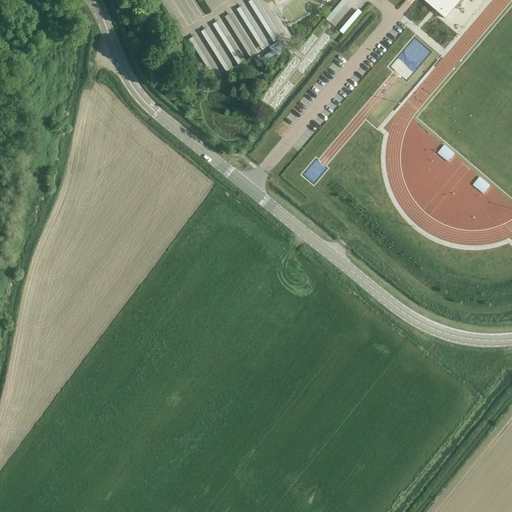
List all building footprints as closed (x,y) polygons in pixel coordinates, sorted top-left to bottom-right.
[(259,0),(251,0),(212,22),(223,43),(219,45),(210,27),(191,37),(213,78),(264,50),(267,56),(285,46),(259,0)] [(271,0),(275,5),(279,11),(287,24),(295,19),(282,0),(271,0)] [(424,0),(424,1),(445,19),(461,0),(424,0)] [(343,34),(361,12),(357,8),(338,30),(343,34)] [(460,209),(445,226),(468,246),(483,230),(460,209)] [(485,216),(481,220),(492,229),(495,225),(485,216)] [(487,269),(507,244),(492,232),(472,256),(487,269)]
